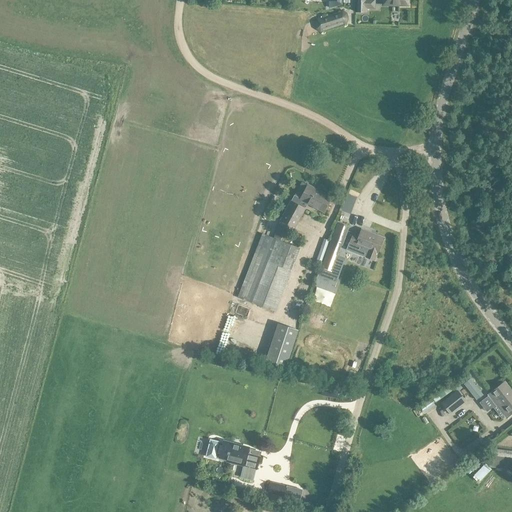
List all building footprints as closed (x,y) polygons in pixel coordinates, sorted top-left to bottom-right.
[(341,0),(334,0),(334,1),(330,1),(330,9),(341,5),(341,0)] [(355,0),(355,12),(366,12),(366,8),(370,8),(370,0),(355,0)] [(345,23),(342,12),(318,20),(321,31),(345,23)] [(309,186),(301,201),(308,204),(324,213),(331,198),(309,186)] [(350,214),(357,197),(348,194),(342,211),(350,214)] [(299,222),(308,204),(301,201),(297,199),(295,202),(291,200),(283,215),(279,224),(266,260),(293,271),(301,247),(284,240),(291,225),(295,227),(298,221),(299,222)] [(306,214),(301,223),(308,227),(312,218),(306,214)] [(331,243),(340,246),(348,227),(337,223),(330,242),(331,243)] [(354,234),(350,244),(356,246),(357,245),(369,250),(366,258),(375,262),(378,254),(384,239),(362,230),(360,236),(354,234)] [(323,240),(316,263),(315,264),(319,266),(327,242),(323,240)] [(330,272),(340,246),(331,243),(330,242),(320,268),(330,272)] [(266,260),(249,303),(276,313),(293,271),(266,260)] [(298,292),(309,293),(311,270),(301,269),(298,292)] [(291,301),(290,306),(300,309),(301,304),(291,301)] [(265,361),(286,369),(298,330),(278,324),(265,361)] [(473,397),(483,392),(472,375),(463,380),(473,397)] [(511,392),(505,383),(491,394),(503,408),(500,410),(507,417),(511,413),(511,392)] [(339,389),(323,386),(322,394),(322,395),(337,398),(339,389)] [(417,400),(420,395),(412,390),(409,395),(417,400)] [(458,391),(441,404),(450,415),(467,402),(458,391)] [(481,411),(491,402),(486,396),(476,405),(481,411)] [(430,399),(420,407),(425,413),(435,406),(430,399)] [(224,442),(219,462),(242,467),(239,479),(252,482),(255,470),(257,470),(260,457),(247,454),(249,448),(224,442)] [(294,462),(296,454),(275,449),(273,457),(294,462)] [(511,451),(494,450),(492,463),(511,465),(511,451)] [(425,489),(430,484),(426,479),(421,483),(425,489)] [(302,490),(287,486),(284,499),(300,503),(302,490)] [(274,511),(276,505),(265,503),(264,510),(272,511),(274,511)]
